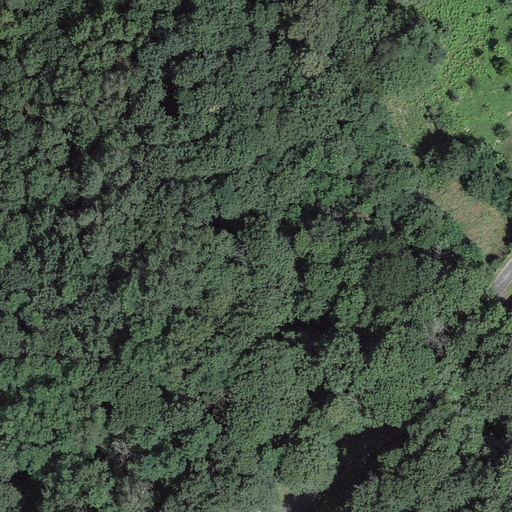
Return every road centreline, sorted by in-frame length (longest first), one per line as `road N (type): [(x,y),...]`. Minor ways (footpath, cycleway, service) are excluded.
road 1 (unclassified): [(511,256),(300,511)]
road 2 (unclassified): [(0,64),(222,0)]
